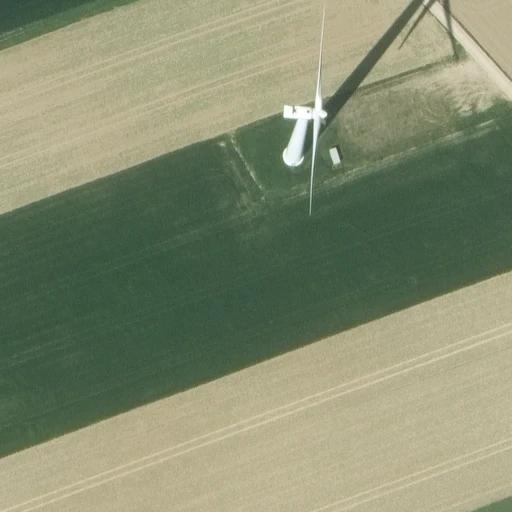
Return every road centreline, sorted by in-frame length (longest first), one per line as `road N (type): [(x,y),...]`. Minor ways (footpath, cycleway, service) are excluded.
road 1 (track): [(303,144),(495,71)]
road 2 (track): [(172,0),(0,63)]
